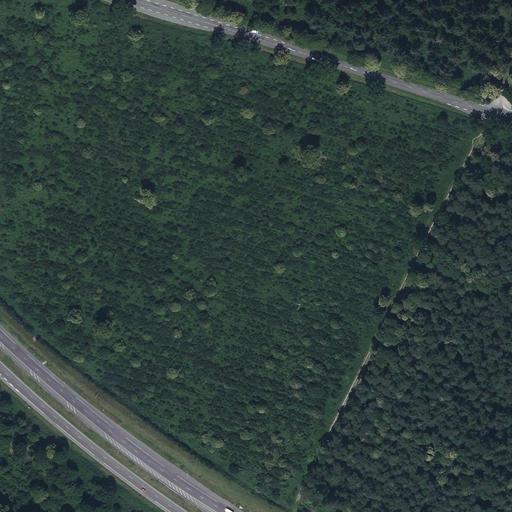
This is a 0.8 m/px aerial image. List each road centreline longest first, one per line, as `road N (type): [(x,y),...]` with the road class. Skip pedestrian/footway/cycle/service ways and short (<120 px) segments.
road 1 (track): [(0,100),(427,235),(511,281)]
road 2 (track): [(493,114),(370,337),(293,511)]
road 3 (secondary): [(511,120),(139,0)]
road 4 (motorway): [(226,511),(92,416),(0,334)]
road 5 (motorway): [(0,367),(179,511)]
